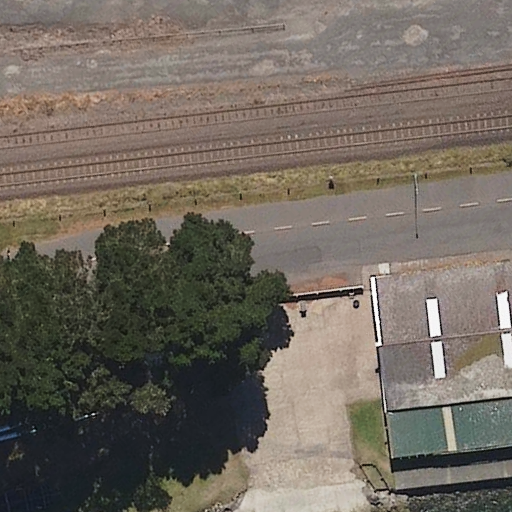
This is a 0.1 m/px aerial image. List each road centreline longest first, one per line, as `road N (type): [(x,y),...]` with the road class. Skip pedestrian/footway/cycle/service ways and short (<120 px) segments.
road 1 (unclassified): [(0,310),(203,260),(511,224)]
road 2 (track): [(0,76),(511,24)]
